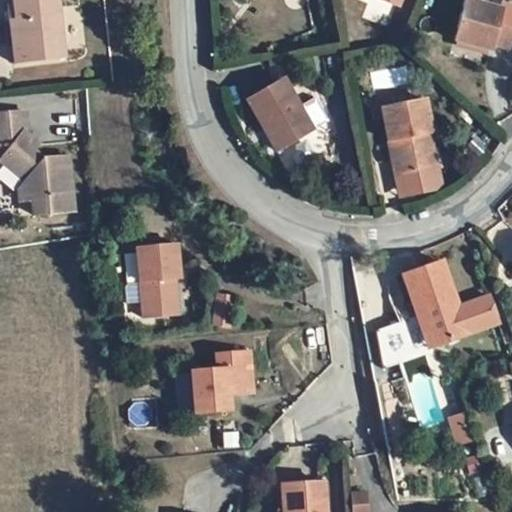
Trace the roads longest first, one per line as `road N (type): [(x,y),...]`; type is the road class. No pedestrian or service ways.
road 1 (residential): [(324,233),(236,189),(191,91),(184,0)]
road 2 (residential): [(324,233),(351,398),(311,427)]
road 3 (residential): [(511,163),(453,218),(411,233),(324,233)]
